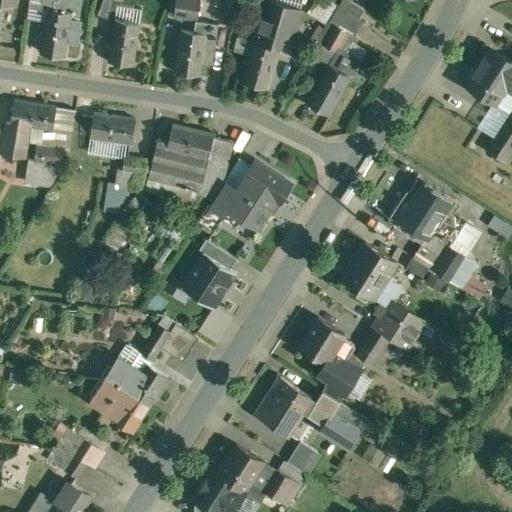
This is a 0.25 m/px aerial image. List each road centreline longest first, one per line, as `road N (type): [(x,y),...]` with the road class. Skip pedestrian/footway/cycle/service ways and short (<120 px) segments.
road 1 (residential): [(356,169),(142,511)]
road 2 (residential): [(0,73),(262,114),(356,169)]
road 3 (residential): [(460,0),(356,169)]
